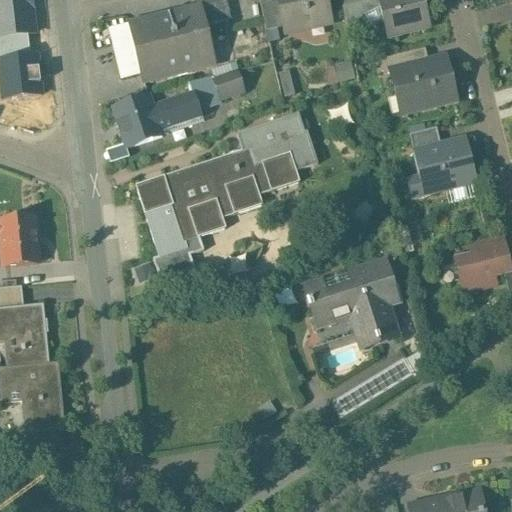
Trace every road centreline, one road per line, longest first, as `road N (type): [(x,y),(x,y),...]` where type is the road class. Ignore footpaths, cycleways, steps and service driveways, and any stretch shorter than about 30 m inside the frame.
road 1 (residential): [(81,154),(123,511)]
road 2 (residential): [(322,511),(380,479),(511,453)]
road 3 (residential): [(501,178),(452,0)]
road 4 (residential): [(63,6),(81,154)]
